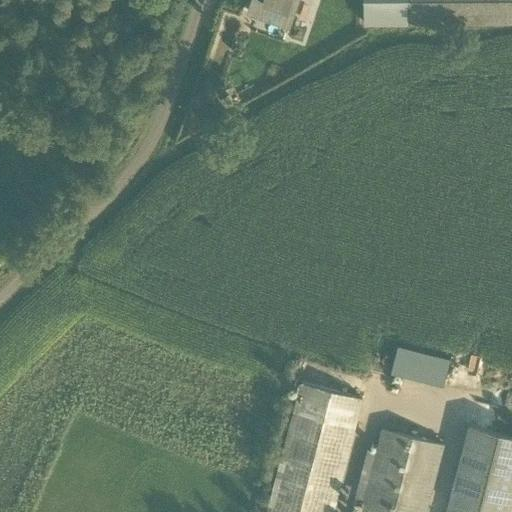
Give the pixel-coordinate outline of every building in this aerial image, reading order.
[(289,29),(298,0),(250,0),(246,14),(289,29)] [(511,0),(363,0),(364,23),(511,23),(511,0)] [(393,341),(385,370),(439,384),(447,356),(393,341)] [(333,511),(362,400),(301,384),(267,511),(333,511)] [(511,511),(511,509),(511,437),(469,426),(446,511),(426,511),(444,445),(380,428),(374,450),(366,448),(353,498),(362,500),(359,511),(511,511)]
